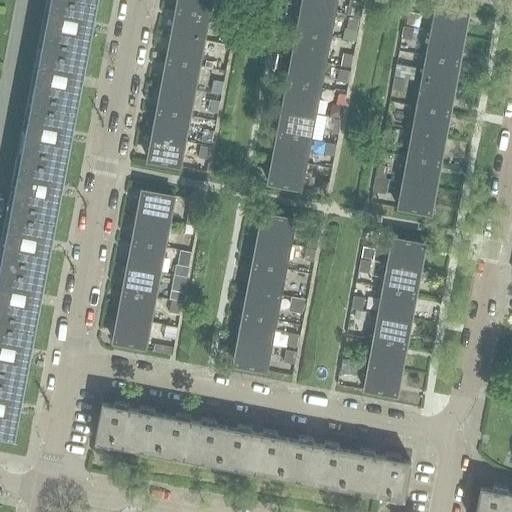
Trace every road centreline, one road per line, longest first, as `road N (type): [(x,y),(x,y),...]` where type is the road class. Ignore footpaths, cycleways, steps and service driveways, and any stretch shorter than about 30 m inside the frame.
road 1 (residential): [(438,434),(68,363)]
road 2 (residential): [(68,363),(137,0)]
road 3 (residential): [(438,434),(462,396),(511,138)]
road 4 (residential): [(184,511),(45,486)]
road 5 (residential): [(45,486),(68,363)]
